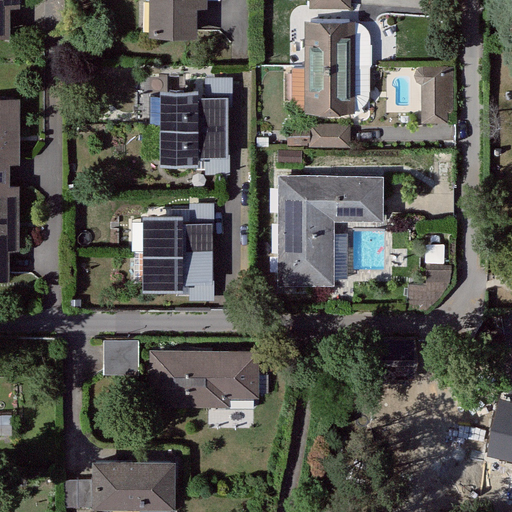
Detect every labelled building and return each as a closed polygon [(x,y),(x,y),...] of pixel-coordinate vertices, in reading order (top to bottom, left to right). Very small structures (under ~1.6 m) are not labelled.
[(21,0),(0,0),(0,35),(11,36),(11,6),(21,6),(21,0)] [(207,0),(149,0),(149,37),(197,38),(197,7),(207,8),(207,0)] [(356,68),(356,21),(306,21),(306,67),(356,68)] [(371,68),(356,68),(306,67),(293,68),(293,104),(298,111),(305,113),(356,114),(359,112),(364,107),(368,103),(370,98),(371,94),(371,68)] [(453,112),(453,67),(422,67),(423,122),(448,122),(448,112),(453,112)] [(163,125),(230,125),(230,105),(234,105),(234,76),(207,76),(207,95),(201,94),(201,87),(163,87),(163,125)] [(0,189),(20,189),(20,185),(11,185),(11,162),(21,162),(21,97),(0,97),(0,189)] [(351,148),(351,125),(314,124),(314,148),(351,148)] [(230,125),(163,125),(163,164),(201,164),(201,155),(207,155),(207,173),(231,173),(230,125)] [(335,286),(335,222),(384,222),(385,176),(279,175),(279,286),(335,286)] [(20,189),(0,189),(0,279),(9,280),(10,250),(20,250),(20,189)] [(146,251),(215,251),(216,221),(186,221),(186,214),(146,214),(146,251)] [(215,251),(146,251),(146,291),(185,291),(185,282),(215,282),(215,251)] [(451,281),(452,265),(427,265),(427,284),(409,284),(408,309),(425,310),(446,293),(451,281)] [(139,373),(139,339),(105,339),(105,374),(139,373)] [(415,378),(415,340),(368,340),(368,378),(415,378)] [(261,349),(152,349),(152,407),(231,407),(231,398),(261,398),(261,349)] [(511,402),(501,400),(489,457),(511,461),(511,402)] [(177,508),(177,461),(95,460),(94,507),(177,508)] [(94,506),(93,479),(64,479),(64,507),(94,506)]
